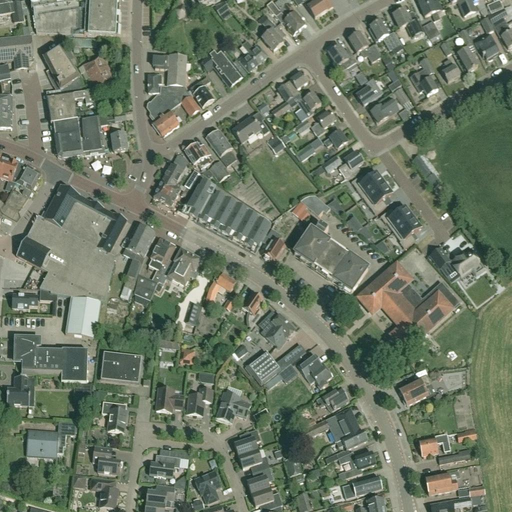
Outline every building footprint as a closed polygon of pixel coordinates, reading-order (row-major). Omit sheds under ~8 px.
[(14,25),(24,24),(22,11),(15,12),(14,5),(12,5),(11,0),(0,0),(0,17),(13,15),(14,25)] [(29,0),(32,12),(33,12),(37,36),(72,38),(84,39),(119,40),(120,0),(29,0)] [(306,28),(295,15),(289,6),(291,5),(286,0),(281,0),(275,5),(281,13),(280,14),(284,19),(287,17),(299,33),(306,28)] [(326,0),(316,0),(318,3),(313,6),(309,0),(308,0),(302,4),(299,0),(291,0),(297,9),(303,5),(315,22),(327,13),(333,9),(326,0)] [(440,22),(438,19),(444,17),(442,13),(438,5),(433,8),(429,0),(418,5),(425,20),(431,17),(435,24),(440,22)] [(457,3),(461,13),(463,19),(476,14),(475,11),(469,0),(464,0),(463,1),(462,0),(448,0),(451,6),(457,3)] [(491,16),(503,10),(499,3),(500,2),(498,0),(483,0),(484,1),(486,0),(491,0),(494,5),(487,8),(491,16)] [(224,4),(223,4),(214,11),(220,19),(230,12),(224,4)] [(284,19),(280,14),(272,4),(267,8),(270,12),(269,14),(272,17),(274,17),(281,26),(283,25),(293,38),(299,33),(287,17),(284,19)] [(399,32),(406,29),(410,36),(412,41),(423,36),(421,33),(417,23),(411,26),(404,11),(392,17),(399,32)] [(511,34),(511,33),(510,33),(503,21),(507,18),(503,11),(488,20),(499,41),(501,40),(507,51),(511,48),(511,34)] [(487,37),(494,33),(487,20),(480,24),(487,37)] [(262,27),(267,32),(264,35),(266,38),(262,41),(273,55),(283,46),(272,33),(276,29),(268,21),(262,27)] [(370,30),(371,31),(369,33),(376,45),(383,41),(390,53),(395,51),(397,55),(403,52),(400,47),(393,35),(388,38),(380,24),(370,30)] [(422,29),(422,30),(426,36),(430,42),(432,45),(440,40),(439,38),(440,37),(433,24),(422,29)] [(400,32),(402,41),(408,40),(406,31),(400,32)] [(472,45),(465,32),(458,36),(465,49),(472,45)] [(371,66),(374,64),(376,67),(380,65),(378,62),(381,60),(374,48),(369,51),(360,36),(348,43),(356,56),(360,54),(364,61),(367,59),(371,66)] [(7,69),(0,70),(0,64),(15,63),(16,71),(27,70),(27,61),(33,61),(31,37),(0,40),(0,131),(12,132),(12,120),(12,90),(7,69)] [(498,56),(493,46),(494,45),(490,38),(474,47),(479,54),(480,53),(486,63),(488,62),(488,63),(490,64),(492,62),(493,61),(492,60),(498,56)] [(63,40),(62,49),(96,50),(97,41),(63,40)] [(233,67),(213,42),(212,40),(207,44),(208,46),(215,55),(201,67),(207,74),(212,70),(229,91),(243,80),(247,77),(236,64),(233,67)] [(257,47),(253,51),(247,44),(242,49),(247,56),(258,68),(267,60),(257,47)] [(446,45),(445,45),(440,48),(446,59),(452,55),(446,45)] [(346,72),(356,65),(348,52),(344,55),(340,48),(328,56),(337,70),(342,66),(345,71),(340,74),(345,81),(350,78),(346,72)] [(50,101),(52,120),(55,138),(58,160),(62,162),(85,159),(83,148),(82,148),(81,141),(80,141),(78,125),(105,121),(105,120),(102,120),(102,121),(102,120),(101,116),(90,94),(87,95),(80,81),(80,80),(60,49),(43,60),(60,93),(61,99),(50,101)] [(468,75),(478,69),(467,51),(457,57),(468,75)] [(258,68),(247,56),(238,64),(249,76),(258,68)] [(96,94),(116,83),(102,57),(84,68),(79,71),(82,76),(83,75),(87,82),(89,81),(96,94)] [(185,91),(187,59),(169,58),(156,57),(155,60),(153,60),(153,68),(155,68),(155,71),(168,72),(167,89),(161,89),(160,96),(160,99),(169,115),(174,111),(181,107),(187,116),(190,120),(199,114),(201,113),(185,91)] [(390,74),(397,70),(389,58),(383,62),(390,74)] [(410,80),(419,96),(423,94),(427,99),(437,93),(430,81),(431,80),(429,77),(434,75),(427,61),(420,65),(424,72),(410,80)] [(444,66),(444,67),(442,68),(445,73),(441,75),(447,86),(459,79),(453,68),(452,69),(449,63),(444,66)] [(278,92),(286,104),(299,95),(297,93),(308,85),(301,75),(290,83),(291,85),(286,88),(285,87),(278,92)] [(147,97),(160,96),(161,89),(161,78),(148,78),(147,97)] [(205,91),(204,90),(211,85),(207,80),(189,93),(193,99),(202,112),(214,104),(205,91)] [(365,87),(367,91),(356,99),(363,109),(369,105),(370,105),(383,97),(373,83),(373,82),(369,84),(365,87)] [(392,94),(401,88),(398,83),(388,89),(392,94)] [(401,91),(394,96),(402,108),(409,103),(401,91)] [(313,96),(303,102),(298,106),(299,106),(297,107),(307,120),(307,121),(308,120),(309,120),(313,117),(311,114),(321,107),(313,96)] [(179,128),(169,115),(160,99),(157,99),(148,108),(148,111),(151,120),(154,124),(153,129),(161,140),(163,140),(179,128)] [(290,102),(277,112),(281,118),(294,108),(290,102)] [(378,127),(398,113),(390,102),(370,116),(378,127)] [(261,119),(266,115),(262,109),(257,112),(261,119)] [(335,124),(336,123),(336,122),(335,120),(333,117),(332,117),(331,118),(328,114),(319,120),(317,122),(319,125),(311,131),(317,140),(326,135),(324,132),(335,124)] [(255,125),(252,120),(251,120),(232,134),(241,147),(260,133),(264,138),(270,134),(260,121),(255,125)] [(100,130),(107,129),(105,121),(78,125),(80,141),(81,141),(82,148),(83,148),(85,159),(105,156),(100,130)] [(295,130),(301,139),(310,133),(308,130),(311,129),(306,122),(295,130)] [(338,153),(348,146),(339,134),(329,141),(330,142),(324,145),(328,150),(333,146),(338,153)] [(114,155),(127,153),(125,137),(119,138),(118,135),(111,136),(112,139),(111,139),(114,155)] [(241,180),(245,178),(235,164),(236,163),(229,154),(232,152),(219,135),(206,142),(227,170),(231,167),(241,180)] [(315,154),(314,152),(322,146),(318,141),(310,147),(297,156),(302,164),(315,154)] [(275,157),(285,150),(280,142),(270,149),(275,157)] [(210,157),(210,158),(203,148),(199,151),(197,147),(185,155),(194,168),(195,167),(198,171),(208,164),(210,167),(214,163),(210,157)] [(357,169),(363,165),(357,155),(350,160),(348,157),(343,161),(345,163),(344,163),(346,166),(339,171),(347,183),(360,174),(357,169)] [(171,168),(163,183),(175,189),(177,186),(188,165),(181,157),(177,159),(172,168),(171,168)] [(418,158),(414,162),(424,177),(429,173),(428,172),(418,158)] [(341,166),(338,161),(336,159),(322,168),(322,169),(324,172),(325,174),(327,176),(341,166)] [(15,185),(25,168),(5,161),(0,177),(0,179),(10,183),(6,193),(11,194),(16,186),(15,185)] [(219,185),(230,177),(221,163),(209,172),(219,185)] [(42,177),(33,172),(26,168),(16,186),(21,188),(20,190),(22,192),(24,193),(23,196),(29,199),(42,177)] [(363,202),(384,186),(382,184),(383,183),(379,176),(377,177),(376,176),(367,183),(363,177),(351,186),(363,202)] [(180,191),(181,188),(177,186),(175,189),(163,183),(154,200),(172,210),(181,192),(180,191)] [(258,250),(269,230),(272,225),(219,196),(219,194),(215,191),(202,184),(198,191),(197,190),(193,198),(194,198),(197,198),(199,198),(202,198),(204,199),(206,200),(201,210),(199,210),(196,211),(194,212),(192,213),(190,215),(194,217),(191,222),(254,257),(258,250)] [(382,204),(391,197),(390,195),(392,194),(387,188),(386,189),(384,186),(363,202),(375,218),(386,209),(382,204)] [(79,199),(80,199),(61,188),(60,191),(43,222),(43,223),(61,233),(67,223),(79,199)] [(186,200),(190,193),(185,190),(181,198),(186,200)] [(405,194),(425,223),(429,220),(409,191),(405,194)] [(19,214),(28,202),(12,193),(5,206),(19,214)] [(91,205),(80,199),(79,199),(67,223),(114,248),(127,224),(114,217),(104,212),(104,211),(91,204),(91,205)] [(326,216),(330,212),(315,199),(309,200),(305,202),(301,205),(318,219),(323,214),(326,216)] [(393,235),(413,221),(405,210),(396,217),(392,211),(380,220),(385,226),(386,226),(393,235)] [(109,257),(114,248),(67,223),(61,233),(43,223),(43,222),(38,219),(27,240),(24,245),(23,245),(19,253),(19,254),(16,259),(48,276),(40,292),(40,293),(51,295),(50,297),(57,298),(71,301),(102,305),(105,306),(115,260),(109,257)] [(276,229),(282,224),(278,219),(272,224),(276,229)] [(411,238),(421,231),(413,221),(393,235),(400,245),(399,246),(404,252),(416,244),(411,238)] [(366,268),(358,262),(347,254),(335,246),(325,239),(328,234),(328,233),(320,228),(314,235),(311,233),(295,257),(306,265),(317,272),(329,280),(340,288),(351,296),(368,272),(365,270),(366,268)] [(136,229),(124,252),(121,257),(130,262),(124,279),(126,280),(135,283),(143,261),(142,260),(153,238),(136,229)] [(372,239),(365,229),(358,234),(368,242),(372,239)] [(276,230),(272,235),(277,240),(282,235),(276,230)] [(174,251),(173,250),(173,248),(161,242),(160,244),(159,243),(149,262),(151,263),(148,269),(156,273),(151,284),(157,286),(158,283),(164,270),(168,263),(174,251)] [(277,264),(286,250),(273,242),(263,258),(271,263),(272,262),(277,264)] [(389,253),(382,244),(375,249),(385,257),(389,253)] [(485,272),(470,252),(464,258),(463,256),(450,266),(443,256),(433,263),(445,279),(454,272),(461,281),(471,273),(476,279),(485,272)] [(173,266),(168,263),(164,270),(158,283),(157,286),(155,292),(159,295),(165,283),(169,285),(170,283),(183,289),(188,279),(196,283),(199,276),(194,274),(199,264),(179,254),(173,266)] [(405,354),(452,313),(452,312),(459,306),(449,294),(442,301),(438,296),(438,297),(431,303),(427,298),(413,310),(402,299),(411,291),(407,286),(411,283),(397,267),(358,301),(372,317),(381,309),(400,330),(391,338),(405,354)] [(225,293),(229,295),(235,286),(221,277),(217,274),(212,282),(214,283),(208,291),(202,310),(209,313),(214,296),(216,293),(222,297),(225,293)] [(146,309),(149,304),(154,292),(155,292),(157,286),(151,284),(138,279),(133,297),(135,298),(135,304),(146,309)] [(57,304),(57,298),(50,297),(51,295),(40,293),(40,303),(57,304)] [(38,299),(13,297),(12,311),(29,312),(29,308),(37,309),(38,299)] [(259,310),(262,305),(251,297),(241,311),(249,316),(249,319),(248,322),(249,324),(249,327),(249,329),(251,331),(264,313),(259,310)] [(236,303),(231,300),(229,299),(223,310),(230,314),(237,304),(236,303)] [(94,342),(100,306),(77,303),(77,302),(70,301),(64,338),(94,342)] [(191,306),(185,325),(196,328),(202,309),(191,306)] [(286,342),(294,334),(278,319),(271,326),(261,338),(278,352),(286,342)] [(62,354),(37,353),(37,351),(39,351),(39,343),(16,342),(15,365),(22,366),(21,377),(61,379),(61,386),(87,386),(88,353),(62,353),(62,354)] [(241,345),(226,355),(233,364),(247,354),(241,345)] [(190,366),(192,352),(179,350),(176,364),(190,366)] [(260,388),(279,373),(264,354),(245,369),(260,388)] [(137,388),(140,360),(102,355),(99,383),(137,388)] [(429,355),(424,358),(429,367),(434,364),(429,355)] [(323,383),(329,378),(321,367),(320,368),(313,358),(297,370),(306,382),(309,379),(317,390),(319,392),(326,387),(323,383)] [(287,377),(294,372),(290,367),(283,373),(287,377)] [(29,400),(30,393),(30,388),(34,389),(34,381),(28,381),(28,380),(15,380),(15,388),(15,392),(7,392),(7,408),(29,409),(33,409),(34,400),(29,400)] [(406,409),(428,398),(420,382),(398,392),(406,409)] [(172,397),(173,394),(158,392),(155,414),(170,416),(171,411),(181,413),(183,399),(172,397)] [(201,419),(203,405),(210,405),(212,393),(199,392),(198,399),(189,398),(186,417),(201,419)] [(334,396),(332,393),(316,403),(320,411),(326,407),(327,409),(331,415),(347,405),(343,399),(346,398),(342,392),(339,393),(334,396)] [(239,401),(223,396),(220,404),(221,405),(216,421),(230,426),(233,417),(244,421),(249,408),(238,404),(239,401)] [(123,436),(126,415),(116,414),(117,407),(102,405),(101,417),(109,418),(107,434),(123,436)] [(263,410),(250,416),(254,424),(267,417),(263,410)] [(325,424),(328,431),(328,432),(335,446),(341,443),(347,440),(361,433),(359,434),(348,412),(325,424)] [(316,427),(313,421),(301,427),(304,433),(316,427)] [(295,449),(328,432),(328,431),(325,424),(309,432),(291,440),(295,449)] [(58,427),(57,438),(28,435),(26,455),(61,458),(61,451),(63,451),(64,438),(72,439),(73,428),(58,427)] [(467,431),(468,433),(456,436),(458,445),(476,442),(474,430),(467,431)] [(234,448),(238,459),(257,453),(254,445),(260,443),(257,432),(243,437),(246,444),(234,448)] [(366,443),(361,433),(347,440),(341,443),(335,446),(337,451),(343,448),(345,453),(366,443)] [(436,447),(442,446),(444,455),(449,454),(446,438),(444,438),(444,437),(434,439),(434,441),(418,444),(422,460),(438,457),(436,447)] [(120,465),(105,463),(107,451),(94,450),(92,466),(98,467),(97,476),(118,478),(120,465)] [(439,467),(470,461),(468,452),(458,454),(458,456),(438,460),(439,467)] [(270,470),(266,459),(260,461),(257,453),(238,459),(243,472),(254,468),(256,475),(270,470)] [(345,458),(343,453),(335,457),(337,462),(345,458)] [(337,462),(339,468),(349,464),(352,472),(342,475),(344,482),(361,477),(360,472),(373,468),(370,456),(352,462),(350,456),(345,458),(337,462)] [(179,471),(180,461),(159,459),(158,464),(156,466),(151,466),(149,479),(171,481),(173,470),(179,471)] [(289,479),(301,476),(297,459),(284,463),(289,479)] [(274,483),(270,470),(256,475),(259,482),(247,485),(252,497),(269,491),(267,485),(274,483)] [(457,492),(456,482),(455,482),(459,482),(458,474),(448,476),(425,480),(428,498),(451,493),(457,492)] [(213,492),(220,489),(214,475),(194,483),(200,498),(202,497),(206,506),(218,502),(213,492)] [(341,489),(342,494),(344,502),(354,500),(354,499),(380,492),(377,480),(341,489)] [(107,511),(114,511),(117,492),(114,492),(114,485),(92,482),(91,490),(101,491),(99,511),(107,511)] [(161,489),(160,496),(147,495),(146,506),(164,509),(165,502),(172,503),(174,490),(166,489),(161,489)] [(485,497),(483,489),(468,491),(469,500),(485,497)] [(271,498),(269,491),(252,497),(256,510),(267,506),(269,511),(270,511),(283,508),(278,495),(271,498)] [(307,497),(296,500),(299,511),(304,511),(310,510),(307,497)] [(452,511),(453,511),(470,508),(469,500),(451,503),(451,504),(430,508),(430,511),(452,511)] [(356,511),(355,511),(384,511),(383,501),(366,504),(367,510),(356,511)]
